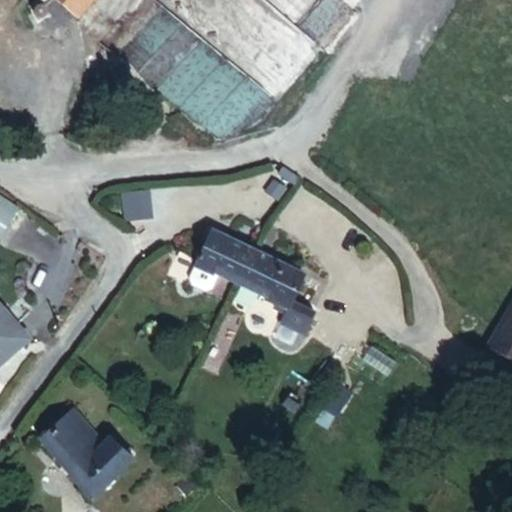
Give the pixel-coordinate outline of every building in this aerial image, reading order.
[(42,0),(57,13),(69,0),(42,0)] [(149,189),(119,192),(122,221),(152,218),(149,189)] [(0,195),(0,234),(17,205),(0,195)] [(291,324),(295,316),(309,289),(217,245),(200,279),(193,293),(195,300),(208,306),(215,304),(222,290),(275,317),(291,324)] [(511,309),(489,341),(511,356),(511,309)] [(0,357),(24,335),(0,310),(0,357)] [(281,341),(303,351),(315,325),(295,316),(291,324),(275,317),(272,324),(287,330),(281,341)] [(25,441),(81,497),(115,461),(58,407),(25,441)] [(81,497),(97,511),(105,511),(142,475),(120,455),(115,461),(81,497)]
